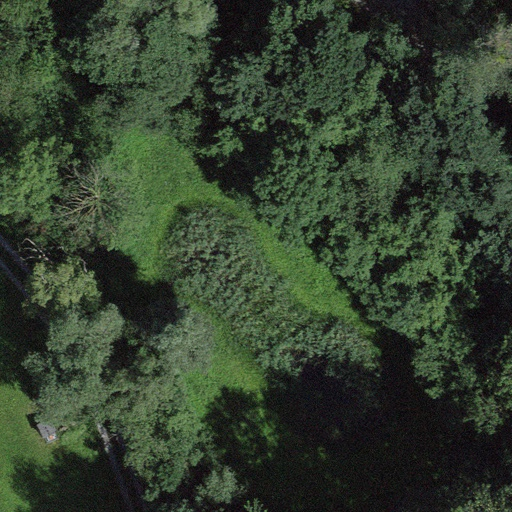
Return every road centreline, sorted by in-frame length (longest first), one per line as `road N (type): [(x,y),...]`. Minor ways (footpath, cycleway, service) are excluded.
road 1 (track): [(148,511),(79,351),(0,256)]
road 2 (track): [(396,0),(443,55),(511,188)]
